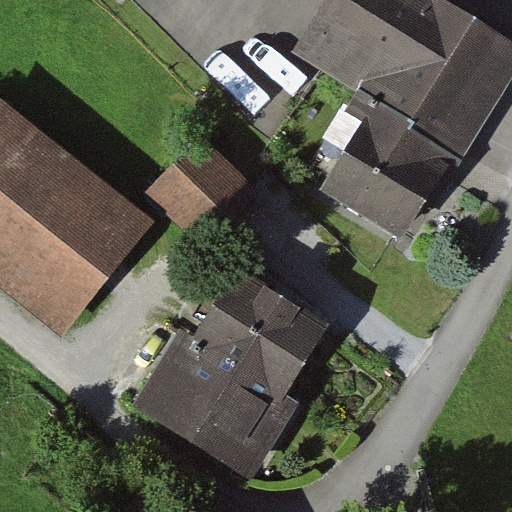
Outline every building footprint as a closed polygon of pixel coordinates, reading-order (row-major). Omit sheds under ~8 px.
[(511,91),(511,49),(433,0),(340,0),(305,56),(380,103),(326,188),(416,244),(511,91)] [(149,225),(0,110),(0,281),(66,332),(149,225)] [(256,191),(208,146),(159,198),(208,243),(256,191)] [(188,337),(301,409),(345,339),(231,268),(188,337)] [(301,409),(188,337),(144,406),(258,478),(301,409)]
